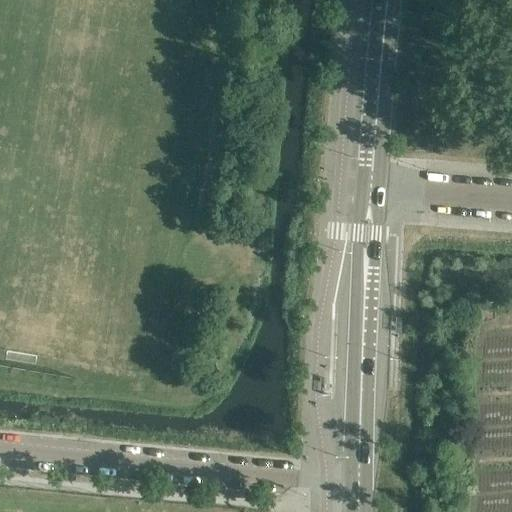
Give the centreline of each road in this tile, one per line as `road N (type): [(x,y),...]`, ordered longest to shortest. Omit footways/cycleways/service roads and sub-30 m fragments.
road 1 (unclassified): [(0,452),(357,484)]
road 2 (tertiary): [(357,484),(371,185)]
road 3 (tertiary): [(371,185),(386,0)]
road 4 (unclassified): [(371,185),(511,196)]
